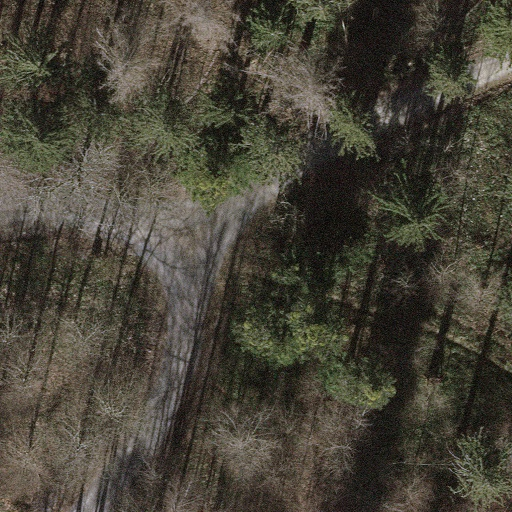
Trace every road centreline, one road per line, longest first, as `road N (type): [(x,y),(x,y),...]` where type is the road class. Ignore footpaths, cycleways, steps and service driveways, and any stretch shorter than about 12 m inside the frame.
road 1 (track): [(151,249),(269,175),(511,58)]
road 2 (track): [(90,511),(132,454),(174,365),(172,295),(151,249)]
road 3 (track): [(151,249),(91,212),(57,204),(0,210)]
